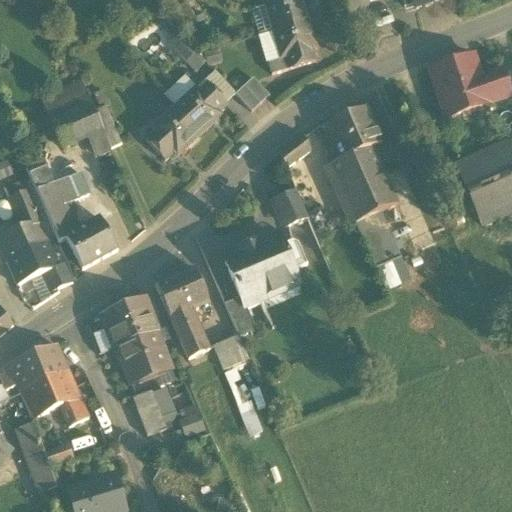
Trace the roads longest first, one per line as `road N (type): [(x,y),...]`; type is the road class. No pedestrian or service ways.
road 1 (unclassified): [(365,73),(316,99),(162,242),(67,309)]
road 2 (unclassified): [(67,309),(149,511)]
road 3 (unclassified): [(511,17),(365,73)]
